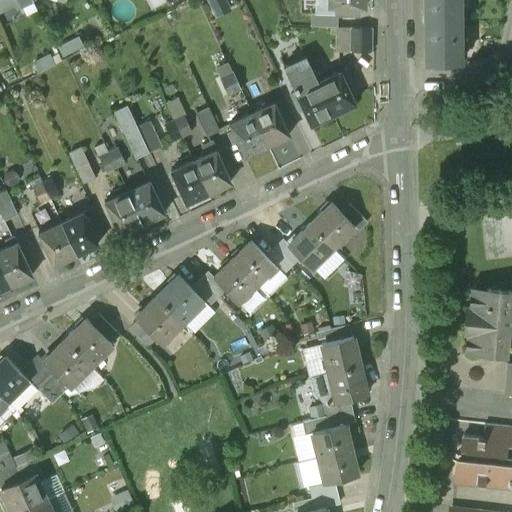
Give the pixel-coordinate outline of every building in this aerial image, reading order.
[(213,0),(219,13),(233,8),(229,0),(213,0)] [(424,0),(426,61),(461,61),(460,0),(424,0)] [(373,28),(350,27),(350,51),(373,52),(373,28)] [(319,81),(306,55),(284,66),(297,92),(292,94),(300,111),(305,108),(313,125),(335,114),(319,81)] [(245,66),(233,72),(241,89),(254,83),(245,66)] [(341,70),(319,81),(335,114),(357,103),(341,70)] [(233,72),(220,78),(228,95),(241,89),(233,72)] [(274,102),(252,112),(268,146),(290,135),(274,102)] [(137,125),(127,104),(114,110),(136,157),(149,151),(137,125)] [(209,107),(197,113),(207,134),(219,128),(209,107)] [(252,112),(230,123),(246,156),(268,146),(252,112)] [(184,115),(175,120),(182,136),(192,131),(184,115)] [(162,145),(150,119),(137,125),(149,151),(162,145)] [(175,120),(165,124),(173,140),(182,136),(175,120)] [(216,149),(213,141),(202,146),(206,154),(194,160),(209,193),(232,182),(217,149),(216,149)] [(87,181),(101,174),(87,143),(73,150),(87,181)] [(118,147),(108,151),(116,167),(125,162),(118,147)] [(108,151),(99,155),(106,171),(116,167),(108,151)] [(194,160),(172,170),(187,203),(209,193),(194,160)] [(51,178),(42,183),(49,198),(59,194),(51,178)] [(149,180),(127,191),(143,224),(165,213),(149,180)] [(42,183),(32,187),(40,202),(49,198),(42,183)] [(5,190),(0,192),(0,212),(4,220),(16,214),(5,190)] [(127,191),(105,201),(120,234),(143,224),(127,191)] [(334,203),(312,224),(335,247),(356,226),(343,213),(334,203)] [(368,221),(352,204),(343,213),(356,226),(360,230),(368,221)] [(83,212),(60,222),(75,255),(98,245),(83,212)] [(60,222),(38,233),(53,266),(75,255),(60,222)] [(312,224),(291,245),(302,257),(313,268),(335,247),(312,224)] [(291,245),(286,240),(277,248),(294,265),(302,257),(291,245)] [(268,257),(252,241),(234,259),(258,283),(276,265),(268,257)] [(31,276),(16,242),(0,249),(0,266),(9,286),(31,276)] [(294,265),(277,248),(268,257),(276,265),(285,273),(294,265)] [(258,283),(234,259),(215,277),(227,289),(239,302),(258,283)] [(0,290),(9,286),(0,266),(0,290)] [(215,277),(210,272),(201,280),(218,297),(227,289),(215,277)] [(193,289),(179,275),(158,296),(180,319),(192,308),(195,310),(205,301),(193,289)] [(218,297),(201,280),(193,289),(205,301),(210,306),(218,297)] [(511,291),(510,289),(490,287),(485,291),(472,290),(471,306),(467,309),(464,330),(468,334),(466,350),(486,352),(487,345),(502,346),(502,353),(505,354),(508,330),(511,322),(511,291)] [(180,319),(158,296),(136,317),(139,320),(155,337),(162,343),(172,333),(169,330),(180,319)] [(116,331),(99,314),(90,322),(107,339),(116,331)] [(90,322),(87,318),(65,340),(88,363),(100,352),(103,354),(113,345),(107,339),(90,322)] [(155,337),(139,320),(131,329),(147,345),(155,337)] [(350,325),(327,331),(330,342),(353,336),(350,325)] [(330,342),(323,343),(331,372),(362,365),(354,335),(353,336),(330,342)] [(88,363),(65,340),(44,361),(67,384),(70,387),(79,377),(77,375),(88,363)] [(44,361),(38,355),(29,363),(58,393),(67,384),(44,361)] [(21,372),(6,357),(0,362),(0,393),(7,401),(19,413),(23,409),(20,406),(37,389),(21,372)] [(58,393),(29,363),(21,372),(37,389),(50,401),(58,393)] [(362,365),(331,372),(338,401),(349,398),(369,393),(362,365)] [(338,401),(326,404),(329,415),(329,416),(352,410),(349,398),(338,401)] [(352,410),(329,416),(329,415),(303,422),(306,434),(312,432),(346,424),(355,421),(352,410)] [(511,435),(511,425),(484,423),(482,437),(482,438),(505,440),(505,441),(511,442),(511,435)] [(346,424),(312,432),(318,457),(352,449),(346,424)] [(482,437),(462,435),(461,447),(465,448),(464,462),(456,461),(454,480),(472,482),(474,484),(485,485),(489,482),(511,484),(511,478),(509,478),(511,457),(504,456),(505,441),(505,440),(482,438),(482,437)] [(352,449),(318,457),(325,482),(335,480),(358,474),(352,449)] [(6,452),(0,455),(0,474),(14,468),(6,452)] [(14,468),(0,474),(0,487),(1,487),(18,479),(14,468)] [(18,479),(1,487),(11,511),(18,511),(42,501),(36,487),(40,485),(34,472),(18,479)] [(325,482),(312,485),(315,497),(338,491),(335,480),(325,482)] [(338,491),(315,497),(318,509),(327,506),(341,503),(338,491)] [(47,511),(42,501),(18,511),(47,511)]
